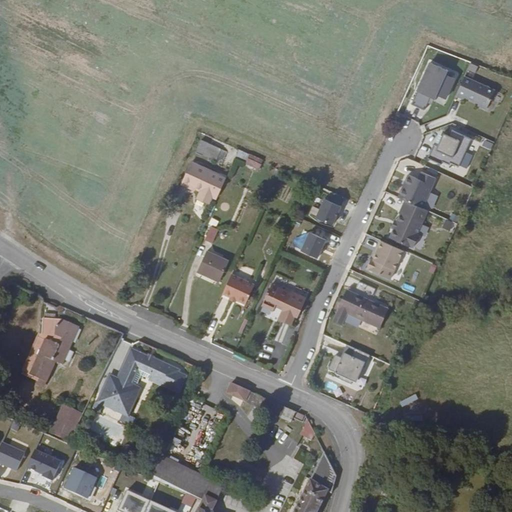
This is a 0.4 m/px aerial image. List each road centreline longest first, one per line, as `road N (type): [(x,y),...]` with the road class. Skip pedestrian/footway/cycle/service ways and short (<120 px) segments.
road 1 (tertiary): [(291,394),(130,325),(4,246)]
road 2 (residential): [(291,394),(316,309),(403,128)]
road 3 (tertiary): [(340,511),(352,471),(349,434),(319,406),(291,394)]
